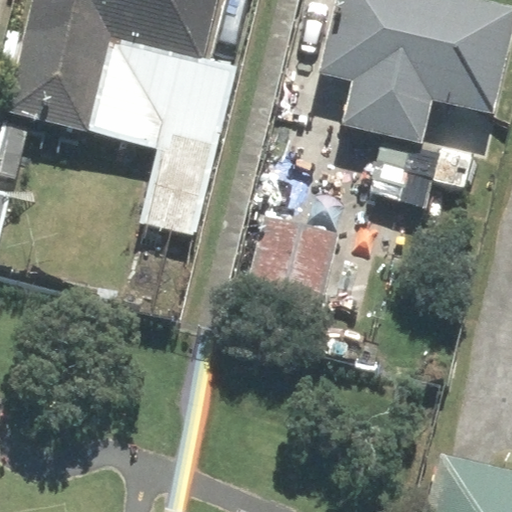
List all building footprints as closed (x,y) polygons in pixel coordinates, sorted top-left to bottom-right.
[(20,0),(0,83),(0,121),(146,158),(114,289),(167,302),(222,76),(196,70),(212,0),(20,0)] [(504,28),(378,0),(323,0),(304,90),(337,98),(328,139),(412,157),(421,117),(482,131),(504,28)] [(0,190),(13,193),(26,139),(0,132),(0,190)] [(305,309),(320,252),(247,232),(231,289),(305,309)] [(305,309),(300,326),(377,347),(397,273),(320,252),(305,309)] [(420,511),(511,511),(511,487),(432,468),(420,511)]
